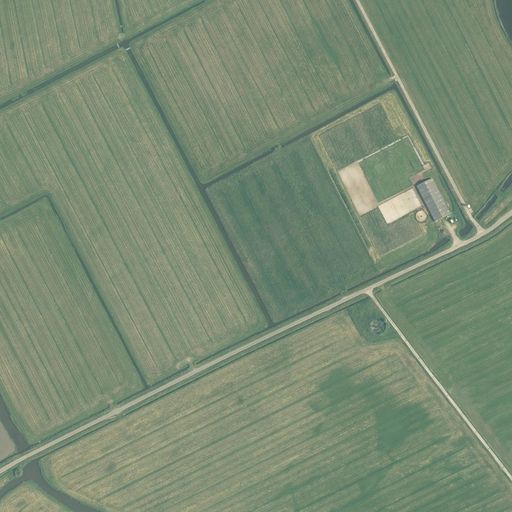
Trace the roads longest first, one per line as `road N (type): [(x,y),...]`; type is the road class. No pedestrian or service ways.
road 1 (unclassified): [(0,472),(482,234)]
road 2 (track): [(511,477),(368,290)]
road 3 (track): [(482,234),(396,75),(389,79)]
